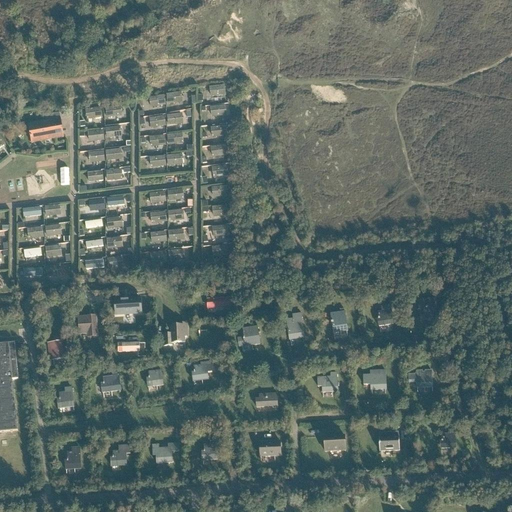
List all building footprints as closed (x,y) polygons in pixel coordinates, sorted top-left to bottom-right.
[(226,96),(224,86),(209,87),(211,98),(226,96)] [(183,104),(181,93),(166,95),(168,106),(183,104)] [(166,106),(164,95),(149,98),(151,109),(166,106)] [(227,116),(225,106),(210,108),(212,118),(227,116)] [(122,117),(121,107),(106,109),(107,119),(122,117)] [(102,119),(101,108),(86,110),(87,121),(102,119)] [(37,116),(38,123),(28,125),(31,144),(64,138),(60,113),(37,116)] [(184,125),(182,114),(167,116),(169,127),(184,125)] [(166,127),(164,116),(149,119),(151,130),(166,127)] [(227,137),(226,126),(211,128),(212,139),(227,137)] [(122,138),(120,127),(105,129),(107,140),(122,138)] [(104,142),(103,131),(88,133),(89,144),(104,142)] [(183,145),(182,134),(167,135),(169,147),(183,145)] [(166,147),(165,136),(149,138),(151,149),(166,147)] [(227,156),(226,146),(211,148),(212,158),(227,156)] [(122,161),(121,150),(106,152),(107,162),(122,161)] [(105,163),(104,152),(89,154),(90,165),(105,163)] [(183,166),(182,155),(167,156),(168,167),(183,166)] [(166,168),(165,157),(150,158),(151,169),(166,168)] [(228,177),(227,166),(212,168),(213,179),(228,177)] [(123,181),(122,170),(106,172),(107,183),(123,181)] [(102,184),(101,174),(85,176),(87,186),(102,184)] [(228,197),(227,186),(212,188),(213,199),(228,197)] [(184,201),(183,190),(168,192),(169,202),(184,201)] [(166,203),(165,192),(149,194),(151,205),(166,203)] [(125,209),(124,198),(109,200),(110,211),(125,209)] [(105,211),(104,200),(89,202),(90,213),(105,211)] [(61,216),(60,205),(45,207),(46,218),(61,216)] [(229,217),(227,206),(212,208),(213,219),(229,217)] [(39,220),(37,209),(22,211),(23,222),(39,220)] [(184,221),(183,210),(168,212),(169,223),(184,221)] [(167,223),(165,212),(150,214),(152,225),(167,223)] [(123,228),(122,218),(107,219),(108,230),(123,228)] [(101,232),(100,221),(85,223),(86,234),(101,232)] [(62,236),(61,226),(45,228),(47,238),(62,236)] [(229,237),(227,226),(212,228),(213,239),(229,237)] [(44,239),(42,228),(27,230),(28,240),(44,239)] [(185,241),(183,230),(168,232),(170,243),(185,241)] [(167,243),(166,232),(151,234),(152,245),(167,243)] [(106,240),(108,251),(123,249),(122,238),(106,240)] [(101,252),(100,242),(84,243),(86,254),(101,252)] [(62,257),(61,246),(45,248),(47,259),(62,257)] [(228,257),(227,246),(212,248),(213,258),(228,257)] [(39,259),(38,249),(22,251),(24,261),(39,259)] [(185,261),(183,250),(168,252),(170,262),(185,261)] [(167,263),(166,252),(151,254),(152,264),(167,263)] [(123,269),(122,258),(107,259),(108,270),(123,269)] [(102,272),(100,262),(85,264),(86,274),(102,272)] [(62,277),(60,266),(46,268),(47,278),(62,277)] [(40,279),(38,269),(23,271),(24,281),(40,279)] [(230,307),(230,299),(207,301),(208,309),(230,307)] [(425,320),(437,319),(435,305),(439,305),(438,299),(418,302),(419,310),(423,310),(425,320)] [(133,300),(115,301),(116,316),(125,315),(141,314),(140,307),(141,307),(140,303),(140,300),(133,300)] [(379,327),(393,325),(390,306),(381,307),(382,312),(378,313),(379,320),(377,320),(379,327)] [(340,310),(340,313),(331,315),(334,334),(347,332),(344,313),(344,309),(340,310)] [(304,339),(302,320),(301,315),(297,315),(297,320),(287,321),(289,341),(304,339)] [(96,317),(86,318),(78,318),(79,335),(88,335),(88,338),(98,338),(96,317)] [(170,327),(171,334),(161,335),(162,348),(172,347),(171,344),(185,343),(184,337),(187,337),(187,324),(182,324),(182,327),(170,327)] [(244,338),(244,339),(238,339),(239,348),(245,347),(260,345),(257,327),(243,330),(244,338)] [(63,343),(48,344),(49,352),(52,352),(53,361),(54,364),(65,363),(64,360),(65,360),(63,343)] [(0,433),(18,432),(13,380),(19,380),(15,344),(0,345),(0,433)] [(139,344),(122,344),(118,345),(118,353),(139,352),(139,344)] [(200,363),(201,367),(194,367),(195,373),(192,374),(193,382),(209,380),(208,374),(212,373),(211,362),(200,363)] [(380,376),(370,376),(363,377),(364,386),(371,386),(371,391),(386,390),(385,371),(380,372),(380,376)] [(418,375),(409,376),(409,383),(417,383),(417,389),(432,388),(431,371),(425,372),(425,373),(423,373),(423,372),(418,372),(418,375)] [(150,379),(147,380),(148,388),(163,386),(162,372),(149,373),(150,379)] [(113,375),(113,378),(104,379),(104,385),(101,385),(102,394),(121,392),(119,377),(118,377),(118,374),(113,375)] [(322,386),(323,393),(338,392),(337,378),(328,378),(328,375),(323,376),(324,385),(322,386)] [(58,410),(74,407),(71,389),(65,390),(65,394),(59,395),(60,401),(57,401),(58,410)] [(257,408),(278,407),(277,394),(259,395),(260,400),(256,400),(257,408)] [(441,450),(456,449),(455,435),(455,431),(448,431),(449,435),(442,435),(442,442),(440,442),(441,450)] [(398,434),(380,434),(380,438),(379,438),(380,452),(400,452),(399,438),(398,438),(398,434)] [(345,437),(324,438),(325,452),(345,451),(345,437)] [(260,458),(281,457),(280,443),(260,443),(260,458)] [(178,444),(168,445),(168,449),(159,450),(158,446),(152,446),(153,457),(156,456),(157,465),(173,463),(172,453),(179,452),(178,444)] [(130,454),(130,446),(119,447),(119,452),(113,453),(114,459),(111,459),(112,468),(127,466),(126,455),(130,454)] [(202,461),(218,460),(217,446),(204,447),(205,453),(202,453),(202,461)] [(68,462),(65,462),(66,471),(81,470),(80,452),(67,453),(68,462)]
